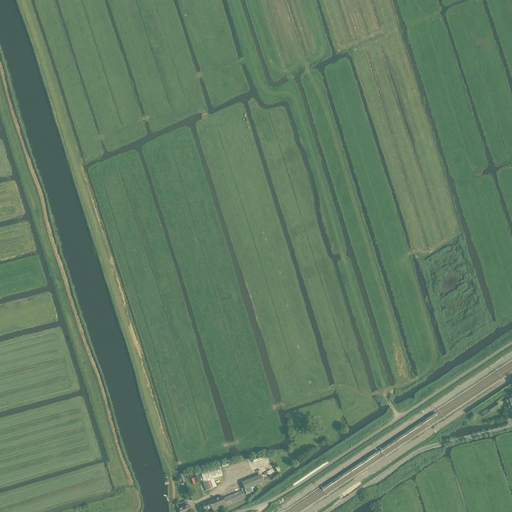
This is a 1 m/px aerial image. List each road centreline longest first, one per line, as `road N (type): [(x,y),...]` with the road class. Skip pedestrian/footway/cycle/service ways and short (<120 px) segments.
road 1 (track): [(166,468),(242,441),(274,406),(339,386),(384,394),(293,96),(270,97),(263,89),(233,0)]
road 2 (unclassified): [(242,511),(290,490),(511,343)]
road 3 (unclassified): [(326,511),(417,451),(511,426)]
